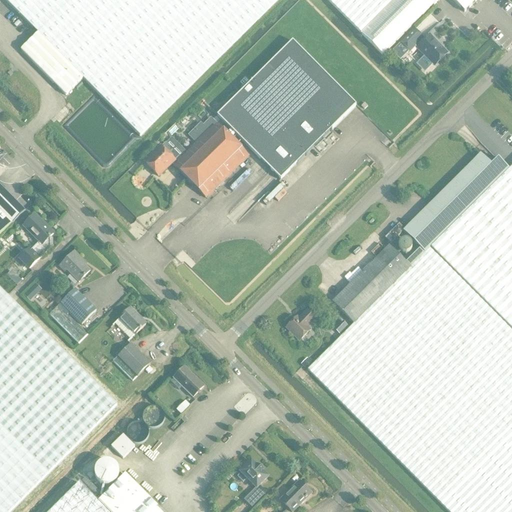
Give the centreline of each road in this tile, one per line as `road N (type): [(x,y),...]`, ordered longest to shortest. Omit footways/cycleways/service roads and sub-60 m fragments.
road 1 (unclassified): [(217,348),(511,56)]
road 2 (tertiary): [(217,348),(0,130)]
road 3 (tertiary): [(380,511),(217,348)]
